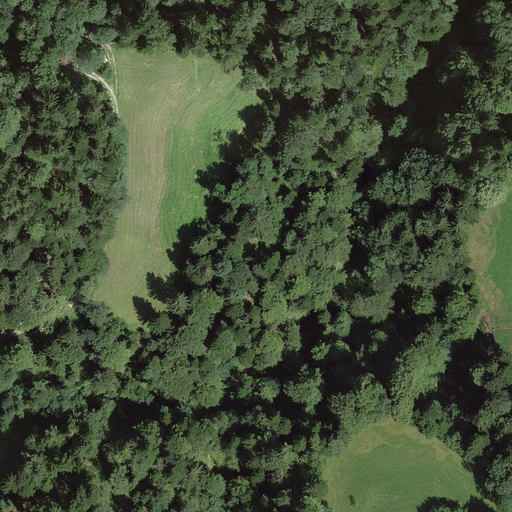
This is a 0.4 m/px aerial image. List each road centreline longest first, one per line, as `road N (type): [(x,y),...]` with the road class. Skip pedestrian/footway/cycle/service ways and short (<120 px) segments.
road 1 (track): [(0,338),(83,298),(99,277),(116,163),(112,96),(64,63),(0,51)]
road 2 (track): [(114,511),(93,471),(0,453)]
